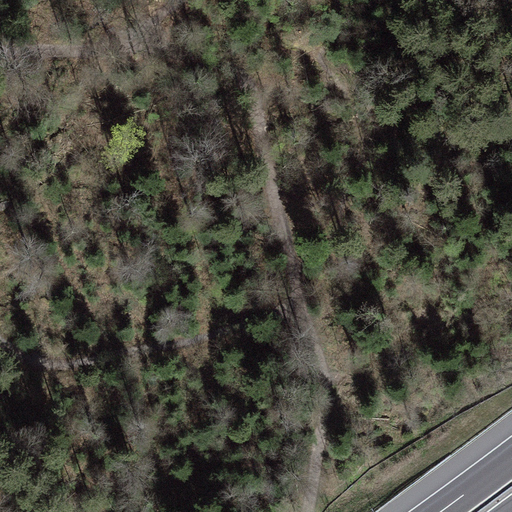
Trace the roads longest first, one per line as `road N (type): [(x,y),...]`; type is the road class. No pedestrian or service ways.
road 1 (track): [(0,51),(145,51),(207,60),(240,77),(255,102),(275,222),(296,274)]
road 2 (track): [(299,306),(328,386),(309,511)]
